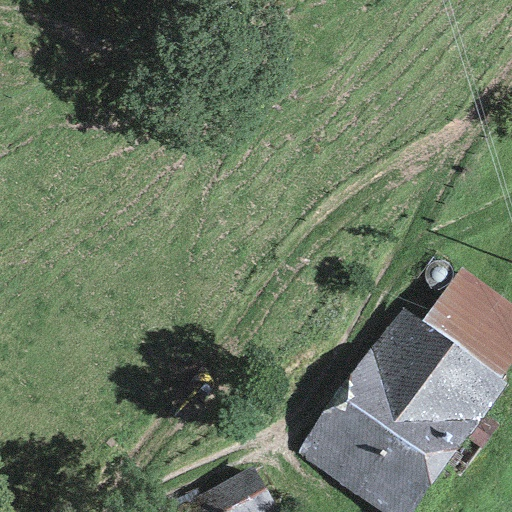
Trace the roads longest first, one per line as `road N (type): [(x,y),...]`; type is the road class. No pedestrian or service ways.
road 1 (track): [(511,79),(413,232),(327,389),(297,416),(119,511)]
road 2 (track): [(113,511),(297,251),(390,176),(464,147)]
road 3 (track): [(0,15),(134,40),(207,0)]
